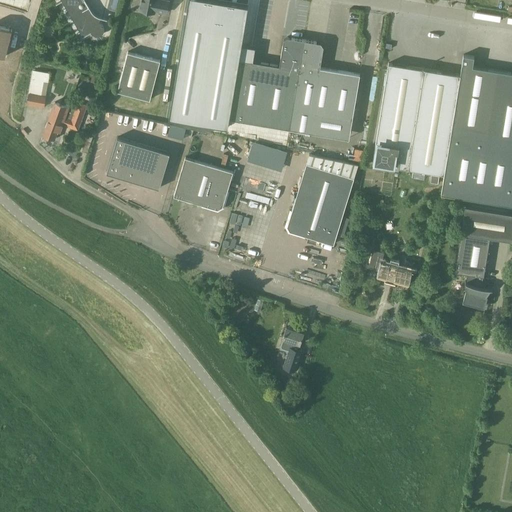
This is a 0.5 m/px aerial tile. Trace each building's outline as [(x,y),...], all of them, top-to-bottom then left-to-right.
[(91,10),(85,0),(61,0),(62,1),(63,0),(64,0),(86,36),(91,32),(92,34),(93,35),(94,35),(97,36),(99,36),(101,35),(103,33),(104,31),(104,29),(104,27),(103,25),(101,23),(100,22),(99,22),(100,17),(98,16),(97,16),(96,15),(94,14),(94,13),(93,12),(91,10)] [(155,11),(166,13),(169,1),(163,0),(141,0),(139,10),(154,13),(155,11)] [(0,25),(0,54),(5,56),(12,29),(0,25)] [(229,119),(289,129),(304,40),(287,37),(283,39),(279,65),(239,59),(229,119)] [(321,42),(304,40),(289,129),(309,132),(313,112),(352,119),(360,74),(320,67),(323,46),(321,42)] [(127,52),(117,91),(150,99),(160,60),(127,52)] [(464,54),(461,74),(444,173),(444,174),(441,193),(511,204),(511,72),(473,66),(475,56),(464,54)] [(444,174),(444,173),(461,74),(389,63),(373,162),(444,174)] [(44,106),(46,96),(29,93),(27,103),(44,106)] [(68,121),(66,126),(78,130),(86,106),(71,100),(68,107),(65,117),(67,117),(66,120),(68,121)] [(65,117),(68,107),(55,102),(42,135),(54,139),(57,131),(60,132),(62,124),(66,126),(68,121),(66,120),(67,117),(65,117)] [(85,142),(90,144),(93,136),(87,134),(85,142)] [(117,137),(107,172),(159,188),(169,153),(117,137)] [(309,154),(306,163),(297,192),(286,230),(334,244),(354,177),(358,164),(309,154)] [(185,157),(174,192),(173,196),(221,210),(233,171),(185,157)] [(511,212),(465,205),(461,232),(454,272),(468,274),(483,276),(484,276),(490,237),(511,240),(511,212)] [(366,266),(378,269),(377,275),(385,278),(384,281),(393,283),(394,280),(408,284),(412,269),(398,265),(399,260),(391,258),(389,263),(385,262),(386,261),(383,260),(383,261),(380,261),(383,252),(370,249),(366,266)] [(482,287),(481,287),(483,276),(468,274),(467,282),(467,290),(464,301),(484,307),(487,295),(491,289),(487,288),(482,287)] [(288,351),(283,368),(295,372),(302,351),(298,349),(299,344),(300,344),(303,333),(286,327),(282,339),(283,339),(280,346),(282,349),(288,351)]
